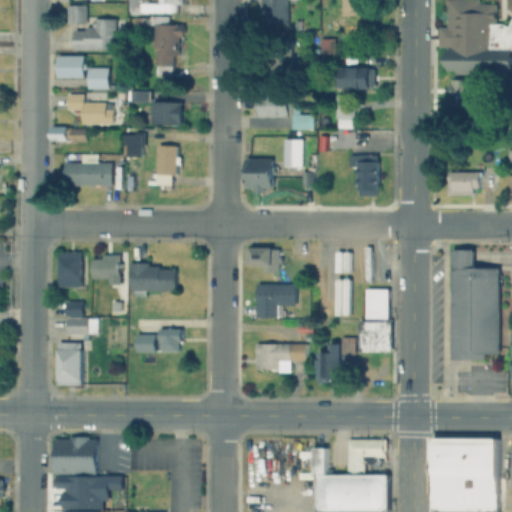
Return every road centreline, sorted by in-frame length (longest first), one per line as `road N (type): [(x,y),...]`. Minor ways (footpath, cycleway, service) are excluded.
road 1 (tertiary): [(0,412),(511,417)]
road 2 (residential): [(220,511),(224,0)]
road 3 (residential): [(28,511),(31,0)]
road 4 (tertiary): [(411,511),(412,0)]
road 5 (residential): [(30,223),(222,222)]
road 6 (residential): [(222,222),(412,225)]
